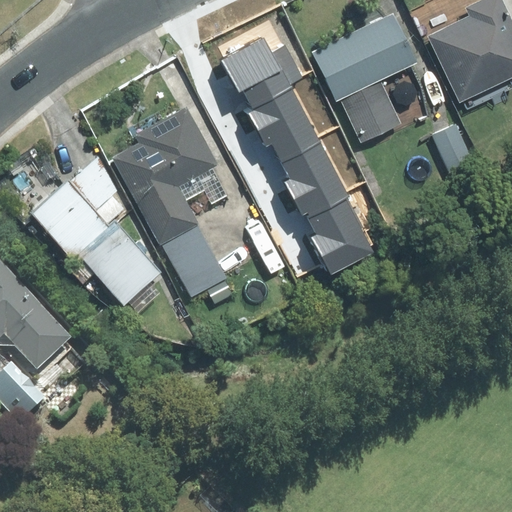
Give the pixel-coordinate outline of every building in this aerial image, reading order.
[(464,0),(462,0),(423,18),(429,32),(424,34),(454,101),(511,75),(511,22),(502,0),(478,0),(467,5),(464,0)] [(336,99),(356,143),(398,123),(378,80),(412,65),(389,14),(308,50),(331,101),(336,99)] [(246,114),(219,128),(254,199),(292,180),(280,157),(320,137),(281,59),(231,84),(246,114)] [(138,143),(110,158),(185,300),(223,280),(182,201),(198,193),(205,206),(227,194),(181,107),(132,132),(138,143)] [(451,125),(429,137),(448,175),(471,164),(451,125)] [(344,154),(315,168),(340,224),(370,210),(344,154)] [(77,260),(120,304),(156,270),(111,223),(125,209),(111,194),(115,190),(95,155),(66,182),(63,178),(27,213),(74,263),(77,260)] [(0,370),(0,407),(17,426),(38,407),(56,426),(86,398),(69,379),(87,363),(0,266),(0,347),(1,348),(12,360),(0,370)]
